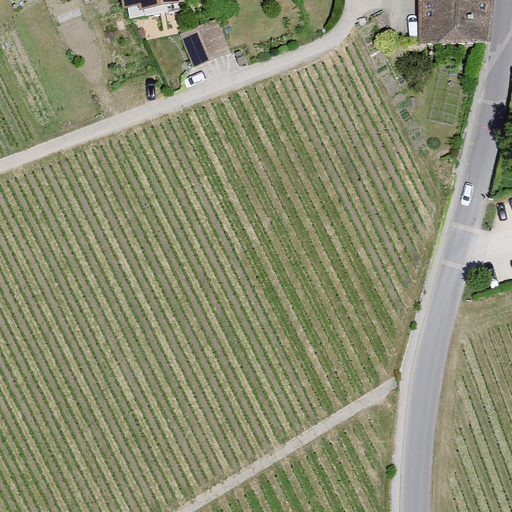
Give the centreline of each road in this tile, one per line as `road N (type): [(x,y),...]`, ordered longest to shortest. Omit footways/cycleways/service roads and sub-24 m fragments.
road 1 (tertiary): [(503,0),(475,200),(427,369),(412,511)]
road 2 (residential): [(346,0),(338,23),(308,49),(0,162)]
road 3 (track): [(184,511),(427,369)]
